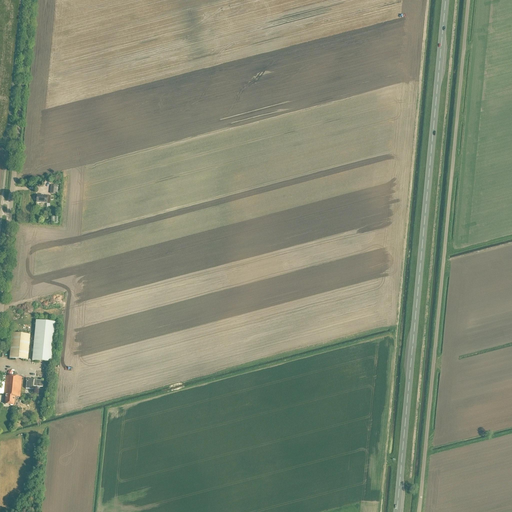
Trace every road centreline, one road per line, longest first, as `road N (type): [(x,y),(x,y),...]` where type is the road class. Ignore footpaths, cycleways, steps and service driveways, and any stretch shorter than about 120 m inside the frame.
road 1 (unclassified): [(418,511),(468,0)]
road 2 (trunk): [(395,511),(444,0)]
road 3 (unclassified): [(0,322),(30,0)]
